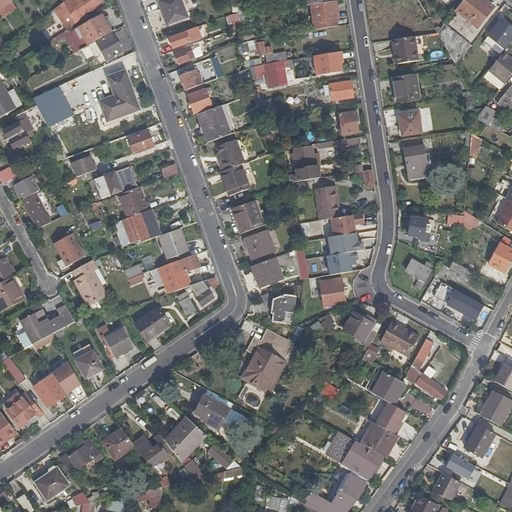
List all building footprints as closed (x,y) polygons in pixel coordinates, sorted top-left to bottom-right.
[(0,0),(0,9),(12,2),(10,0),(0,0)] [(104,3),(101,0),(78,0),(77,1),(76,0),(67,0),(55,9),(62,19),(45,31),(51,40),(53,39),(64,32),(70,28),(88,16),(86,15),(104,3)] [(180,0),(157,0),(167,26),(188,18),(180,0)] [(493,8),(483,0),(463,0),(455,11),(477,28),(493,8)] [(311,5),(314,24),(337,20),(338,20),(335,2),(332,2),(311,5)] [(74,36),(81,49),(115,30),(107,16),(103,19),(101,16),(77,29),(74,36)] [(314,24),(315,30),(338,26),(337,20),(314,24)] [(504,48),(506,46),(511,38),(511,28),(502,20),(497,25),(494,30),(489,36),(504,48)] [(470,48),(443,26),(438,35),(455,65),(470,48)] [(67,37),(75,53),(81,50),(81,49),(74,36),(70,28),(64,32),(67,37)] [(196,28),(186,32),(186,33),(169,39),(173,49),(200,39),(196,28)] [(55,43),(67,37),(64,32),(53,39),(55,43)] [(96,43),(96,42),(83,49),(87,54),(91,52),(92,49),(96,47),(97,50),(99,49),(107,62),(123,53),(112,34),(96,43)] [(414,36),(392,40),(393,49),(396,48),(398,63),(418,60),(414,36)] [(243,43),(241,44),(242,52),(257,50),(258,56),(273,53),(271,46),(265,48),(263,39),(260,40),(243,43)] [(194,59),(190,48),(175,54),(179,64),(194,59)] [(349,58),(348,51),(334,53),(335,60),(349,58)] [(267,63),(279,62),(279,61),(287,60),(286,52),(278,54),(270,57),(267,58),(267,63)] [(511,75),(511,58),(504,52),(488,72),(504,85),(511,75)] [(218,79),(223,77),(216,57),(211,59),(218,79)] [(256,73),(266,71),(268,87),(281,86),(281,85),(286,84),(285,81),(285,80),(283,62),(265,65),(254,67),(256,73)] [(180,76),(185,90),(203,84),(199,74),(197,75),(194,68),(183,72),(184,74),(180,76)] [(245,71),(239,72),(243,86),(247,84),(248,87),(251,86),(245,71)] [(109,78),(113,91),(129,85),(125,72),(109,78)] [(415,74),(393,78),(397,101),(419,98),(415,74)] [(353,98),(350,81),(330,85),(332,101),(353,98)] [(0,118),(17,109),(3,83),(0,84),(0,118)] [(203,84),(185,90),(194,114),(212,108),(203,84)] [(129,85),(113,91),(115,97),(131,91),(129,85)] [(511,85),(511,86),(498,103),(511,114),(511,85)] [(60,86),(35,98),(48,127),(74,115),(60,86)] [(131,91),(115,97),(100,102),(106,119),(119,114),(121,117),(138,110),(131,91)] [(255,99),(269,121),(274,119),(273,119),(260,98),(255,99)] [(197,115),(207,143),(231,134),(221,106),(197,115)] [(359,133),(355,112),(339,114),(342,135),(359,133)] [(399,116),(402,135),(421,132),(418,113),(399,116)] [(491,119),(487,124),(488,125),(498,130),(510,137),(511,135),(511,132),(510,132),(509,133),(502,129),(504,127),(491,119)] [(28,127),(23,130),(19,123),(4,131),(14,149),(23,145),(20,140),(26,137),(25,135),(31,132),(28,127)] [(134,154),(154,146),(148,131),(128,139),(134,154)] [(358,137),(320,143),(321,149),(344,145),(345,149),(359,147),(358,137)] [(423,138),(404,141),(406,149),(405,149),(410,181),(429,177),(426,157),(429,156),(429,153),(425,154),(423,138)] [(223,172),(241,165),(245,163),(236,140),(217,147),(221,159),(219,160),(223,172)] [(295,158),(297,181),(320,178),(318,166),(319,166),(317,154),(313,154),(312,146),(293,148),(294,153),(290,154),(291,159),(295,158)] [(33,149),(27,152),(31,159),(37,155),(33,149)] [(91,156),(72,163),(78,178),(97,171),(91,156)] [(348,173),(362,171),(361,164),(347,166),(348,173)] [(164,178),(178,174),(175,165),(161,170),(164,178)] [(223,172),(221,172),(230,197),(250,190),(241,165),(223,172)] [(375,186),(372,169),(363,170),(366,187),(375,186)] [(105,178),(103,179),(105,186),(108,185),(109,188),(107,189),(108,191),(110,191),(112,196),(121,192),(114,173),(105,177),(105,178)] [(22,201),(38,230),(51,223),(35,194),(36,193),(28,179),(17,185),(25,199),(22,201)] [(67,183),(54,187),(58,194),(69,190),(67,183)] [(129,219),(133,217),(151,210),(149,203),(146,204),(140,187),(120,195),(129,219)] [(315,190),(320,221),(332,219),(340,218),(336,187),(315,190)] [(263,225),(264,225),(255,200),(234,209),(239,223),(237,224),(241,234),(263,225)] [(511,202),(508,200),(500,215),(502,216),(498,224),(511,231),(511,202)] [(64,216),(69,213),(63,203),(58,205),(61,210),(64,216)] [(89,206),(96,218),(101,216),(95,204),(89,206)] [(50,216),(53,222),(64,216),(61,210),(50,216)] [(141,240),(142,243),(159,236),(160,236),(151,210),(133,217),(133,218),(123,221),(128,235),(126,235),(127,239),(129,238),(131,243),(141,240)] [(464,211),(464,216),(464,220),(476,228),(480,220),(464,211)] [(464,216),(449,214),(448,221),(463,223),(464,220),(464,216)] [(340,218),(332,219),(335,237),(357,234),(354,216),(340,218)] [(425,232),(429,233),(430,233),(431,226),(426,225),(427,220),(412,218),(408,219),(407,223),(411,226),(409,236),(424,238),(425,232)] [(266,232),(263,225),(246,232),(248,238),(245,240),(253,259),(275,251),(268,231),(266,232)] [(160,236),(159,236),(168,259),(188,252),(180,229),(160,236)] [(72,234),(54,245),(67,267),(85,257),(72,234)] [(335,237),(329,238),(332,256),(358,252),(364,251),(363,244),(359,245),(357,234),(335,237)] [(106,238),(112,248),(121,243),(117,236),(115,237),(114,235),(106,238)] [(511,258),(511,240),(507,247),(500,243),(489,264),(504,273),(511,258)] [(332,256),(327,256),(331,276),(353,272),(351,261),(359,259),(358,252),(332,256)] [(158,269),(168,294),(184,288),(190,286),(186,272),(199,267),(195,255),(158,269)] [(127,260),(133,273),(133,274),(138,272),(143,270),(138,260),(137,256),(127,260)] [(1,261),(0,258),(0,284),(12,278),(15,277),(6,258),(1,261)] [(274,258),(252,266),(260,288),(282,280),(274,258)] [(419,277),(425,281),(432,270),(429,268),(432,265),(427,262),(425,266),(421,264),(415,275),(419,277)] [(91,263),(72,272),(90,307),(108,298),(91,263)] [(472,280),(475,273),(459,264),(455,271),(460,274),(459,276),(464,279),(465,276),(472,280)] [(442,265),(434,278),(445,284),(447,279),(444,277),(448,269),(442,265)] [(140,276),(129,280),(133,288),(143,284),(140,276)] [(211,287),(219,284),(216,277),(206,280),(211,287)] [(319,277),(308,278),(310,287),(321,286),(324,307),(345,303),(342,278),(320,282),(319,277)] [(420,290),(425,281),(419,277),(413,287),(420,290)] [(0,284),(0,308),(3,313),(24,301),(12,278),(0,284)] [(200,289),(194,291),(197,296),(194,297),(202,307),(215,297),(210,292),(213,289),(211,287),(206,280),(204,281),(198,283),(200,289)] [(191,286),(194,291),(200,289),(198,283),(191,286)] [(277,297),(275,290),(262,295),(264,302),(262,303),(265,310),(273,308),(271,321),(282,322),(284,312),(292,312),(294,295),(284,294),(277,297)] [(187,293),(178,297),(188,315),(196,311),(187,293)] [(484,309),(454,293),(446,308),(476,324),(484,309)] [(74,322),(66,306),(57,311),(59,315),(66,327),(74,322)] [(158,308),(135,324),(147,342),(170,326),(158,308)] [(43,309),(20,321),(33,344),(40,341),(51,335),(66,327),(59,315),(49,321),(43,309)] [(343,332),(364,343),(372,328),(374,325),(352,314),(343,332)] [(319,319),(328,334),(335,330),(332,325),(335,323),(331,318),(329,320),(327,316),(319,319)] [(406,356),(418,336),(390,321),(379,342),(406,356)] [(106,325),(97,329),(113,358),(134,346),(122,325),(110,332),(106,325)] [(364,343),(370,346),(371,342),(374,336),(377,330),(372,328),(364,343)] [(255,357),(252,362),(277,375),(284,363),(283,363),(293,344),(290,343),(269,331),(262,344),(255,340),(248,353),(255,357)] [(53,339),(51,335),(40,341),(42,345),(53,339)] [(425,339),(404,379),(415,385),(416,383),(436,398),(438,396),(442,399),(447,392),(430,380),(432,376),(436,370),(429,366),(423,375),(418,372),(433,344),(425,339)] [(93,345),(74,355),(87,379),(105,369),(93,345)] [(368,349),(362,360),(372,365),(378,354),(368,349)] [(9,358),(2,362),(20,385),(27,380),(9,358)] [(277,375),(252,362),(243,379),(268,392),(277,375)] [(80,383),(69,364),(53,375),(51,372),(45,376),(47,380),(34,388),(48,408),(67,395),(66,393),(80,383)] [(495,383),(511,391),(511,368),(511,369),(505,365),(495,383)] [(383,371),(371,393),(389,403),(392,405),(405,384),(383,371)] [(486,404),(480,415),(500,426),(511,405),(511,401),(493,391),(486,404)] [(41,412),(25,392),(21,396),(23,399),(7,412),(21,429),(41,412)] [(204,396),(194,414),(203,419),(202,422),(218,431),(230,409),(204,396)] [(481,401),(475,413),(480,415),(486,404),(481,401)] [(389,403),(375,423),(376,424),(394,434),(406,413),(392,405),(389,403)] [(0,445),(16,433),(0,412),(0,445)] [(186,417),(165,441),(182,463),(206,436),(186,417)] [(394,434),(376,424),(364,446),(383,457),(391,442),(394,444),(398,437),(394,434)] [(479,426),(466,449),(483,458),(495,435),(479,426)] [(134,445),(123,428),(103,442),(115,459),(135,446),(134,445)] [(135,446),(150,468),(168,456),(160,444),(153,449),(145,437),(134,445),(135,446)] [(60,460),(67,470),(75,465),(78,470),(94,460),(96,462),(103,457),(90,439),(82,445),(83,447),(70,456),(69,454),(60,460)] [(364,446),(356,442),(343,464),(370,480),(383,457),(364,446)] [(383,457),(386,459),(394,444),(391,442),(383,457)] [(332,463),(330,467),(345,477),(348,473),(332,463)] [(190,475),(183,464),(176,469),(184,480),(190,475)] [(58,468),(42,478),(44,482),(37,487),(47,502),(70,486),(58,468)] [(206,477),(194,479),(194,484),(224,476),(225,472),(206,477)] [(462,483),(442,473),(433,492),(452,501),(462,483)] [(366,485),(350,475),(340,491),(357,501),(366,485)] [(44,482),(42,478),(35,483),(37,487),(44,482)] [(511,485),(510,485),(500,504),(510,509),(511,505),(511,485)] [(163,487),(135,494),(136,501),(150,497),(152,497),(150,507),(160,508),(163,487)] [(420,496),(413,511),(415,511),(422,498),(420,496)] [(300,502),(291,497),(290,504),(303,511),(317,511),(314,510),(300,502)] [(415,511),(413,511),(412,511),(436,511),(439,506),(422,498),(415,511)]
